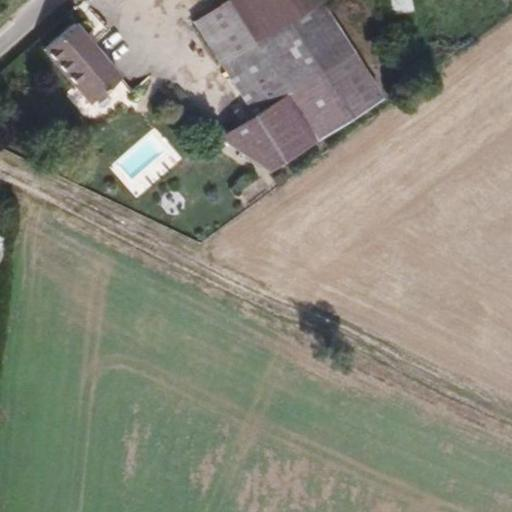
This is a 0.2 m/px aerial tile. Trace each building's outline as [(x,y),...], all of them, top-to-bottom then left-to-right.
[(286,14),(276,0),(185,0),(199,19),(225,56),(286,14)] [(259,114),(325,68),(286,14),(225,56),(199,19),(163,43),(228,136),(259,114)] [(41,44),(9,68),(63,140),(93,117),(41,44)] [(325,68),(259,114),(290,155),(355,110),(325,68)] [(228,136),(187,162),(245,186),(290,155),(259,114),(228,136)]
